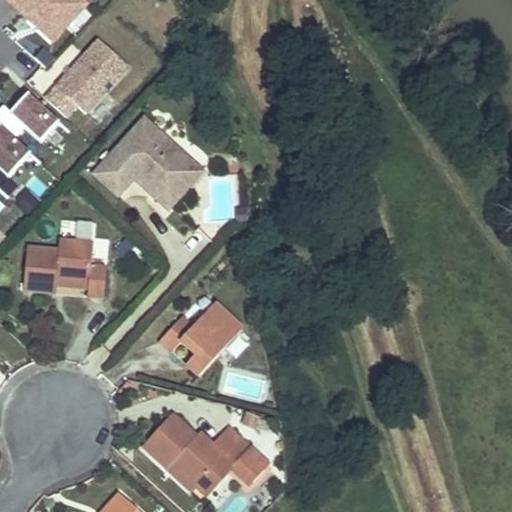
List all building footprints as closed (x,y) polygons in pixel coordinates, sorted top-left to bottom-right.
[(0,0),(0,1),(51,46),(86,7),(77,0),(0,0)] [(81,123),(128,68),(92,38),(46,94),(81,123)] [(24,80),(38,67),(23,52),(9,66),(24,80)] [(38,145),(58,124),(28,95),(7,116),(38,145)] [(149,116),(100,172),(122,191),(138,174),(142,170),(153,179),(149,184),(174,205),(200,175),(188,164),(194,156),(149,116)] [(0,186),(30,160),(2,129),(0,130),(0,186)] [(206,167),(194,156),(188,164),(200,175),(206,167)] [(142,170),(138,174),(149,184),(153,179),(142,170)] [(210,219),(241,218),(239,177),(209,177),(210,219)] [(31,215),(37,201),(18,192),(11,206),(31,215)] [(61,250),(29,246),(25,290),(56,293),(57,286),(58,277),(91,281),(90,290),(89,296),(106,298),(109,267),(93,265),(95,243),(62,239),(61,250)] [(58,277),(57,286),(90,290),(91,281),(58,277)] [(181,317),(160,340),(173,351),(182,342),(188,348),(195,347),(200,351),(196,355),(187,364),(201,375),(243,328),(215,303),(193,327),(181,317)] [(175,416),(146,447),(169,468),(175,462),(200,484),(226,455),(235,464),(255,482),(267,469),(247,451),(246,452),(223,432),(213,443),(202,432),(198,437),(175,416)] [(251,446),(229,426),(223,432),(246,452),(247,451),(251,446)] [(251,446),(247,451),(267,469),(272,463),(251,446)] [(200,484),(194,491),(204,499),(235,464),(226,455),(200,484)] [(175,462),(169,468),(194,491),(200,484),(175,462)] [(142,511),(122,494),(105,511),(142,511)]
